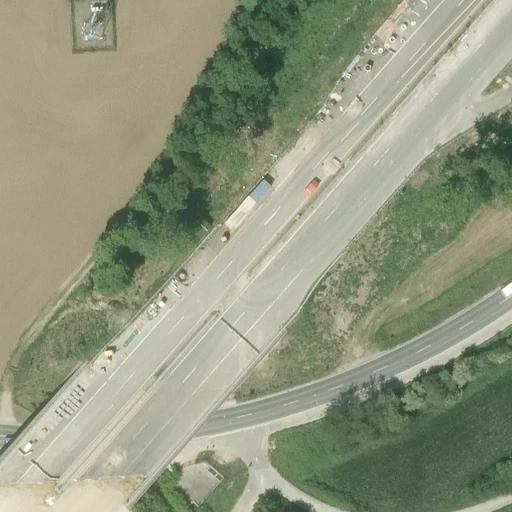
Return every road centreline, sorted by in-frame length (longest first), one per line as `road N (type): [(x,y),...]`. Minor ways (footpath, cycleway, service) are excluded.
road 1 (motorway): [(465,0),(12,511)]
road 2 (motorway): [(71,511),(511,10)]
road 3 (secondary): [(245,416),(402,362),(511,294)]
road 4 (secondary): [(0,439),(106,441),(245,416)]
road 5 (residential): [(328,511),(265,486),(245,416)]
